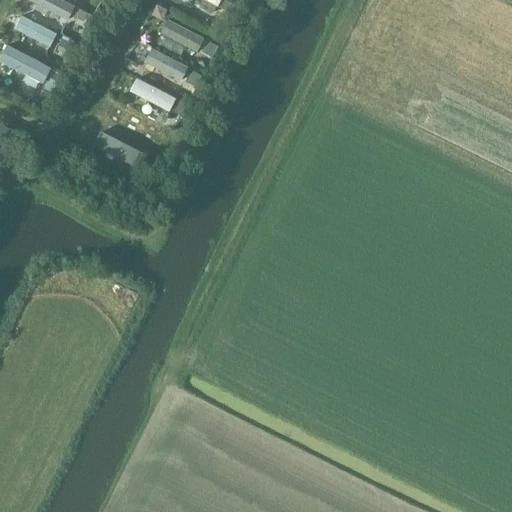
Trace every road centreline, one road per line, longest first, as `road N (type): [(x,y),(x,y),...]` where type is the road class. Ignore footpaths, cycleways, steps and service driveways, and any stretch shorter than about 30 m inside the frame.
road 1 (track): [(375,0),(200,347),(181,350),(164,387),(164,417),(116,511)]
road 2 (track): [(164,417),(174,406),(194,405),(407,511)]
